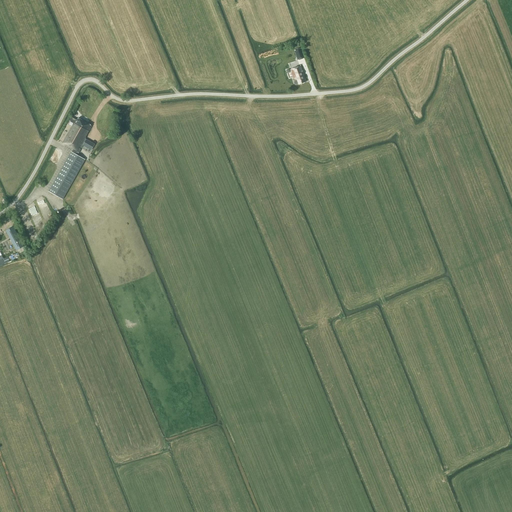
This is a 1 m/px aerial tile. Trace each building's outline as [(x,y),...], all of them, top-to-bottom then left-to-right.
[(298,60),(304,58),(301,48),(294,50),(298,60)] [(296,80),(295,81),(294,82),(294,83),(296,84),(297,84),(298,84),(306,81),(300,66),(291,69),(294,79),(296,78),(296,80)] [(73,123),(62,143),(73,149),(72,152),(71,151),(59,172),(48,191),(62,199),(78,172),(85,159),(77,155),(75,154),(79,148),(79,147),(84,138),(91,126),(90,125),(78,118),(76,120),(71,117),(69,120),(70,121),(73,123)] [(87,140),(84,138),(79,147),(81,148),(83,145),(91,150),(94,144),(91,142),(87,140)] [(55,149),(51,160),(57,163),(62,151),(55,149)] [(24,246),(13,227),(6,231),(17,250),(24,246)]
